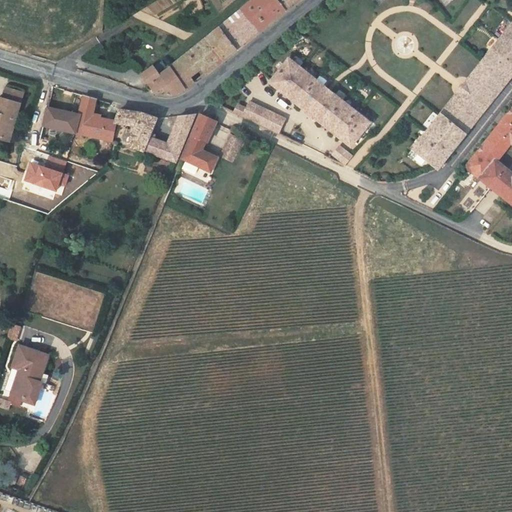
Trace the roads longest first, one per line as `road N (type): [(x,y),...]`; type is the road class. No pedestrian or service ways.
road 1 (track): [(511,86),(444,180),(417,189),(384,189),(188,102)]
road 2 (secondary): [(0,60),(156,110),(188,102),(315,0)]
road 3 (track): [(369,183),(355,212),(384,511)]
road 4 (track): [(511,253),(384,189)]
